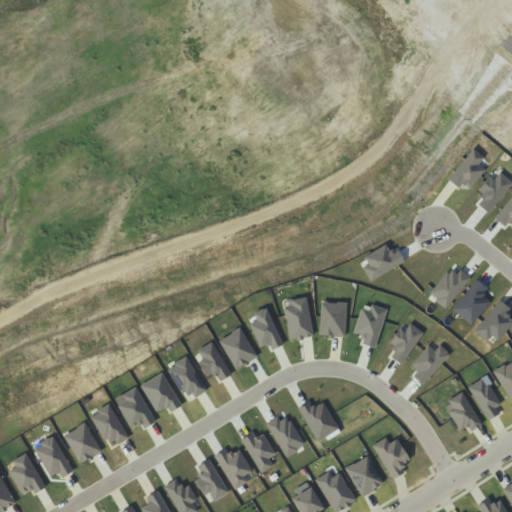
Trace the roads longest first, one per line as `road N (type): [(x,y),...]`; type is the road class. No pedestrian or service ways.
road 1 (residential): [(452,479),(401,405),(372,385),(315,375),(290,380),(69,511)]
road 2 (residential): [(511,441),(398,511)]
